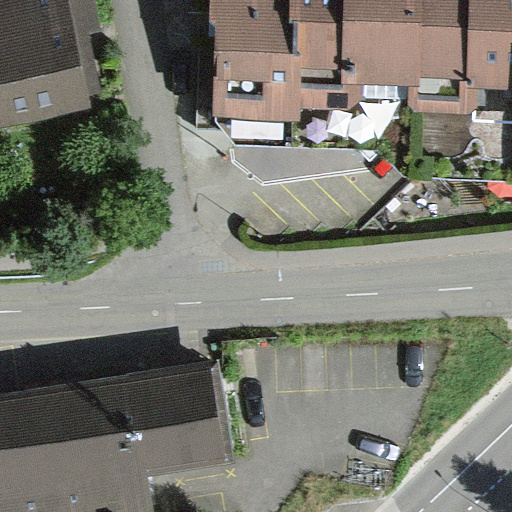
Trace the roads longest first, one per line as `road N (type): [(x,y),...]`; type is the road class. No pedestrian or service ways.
road 1 (tertiary): [(511,283),(173,304)]
road 2 (residential): [(173,304),(138,0)]
road 3 (tertiary): [(173,304),(0,314)]
road 4 (tertiary): [(421,511),(511,424)]
